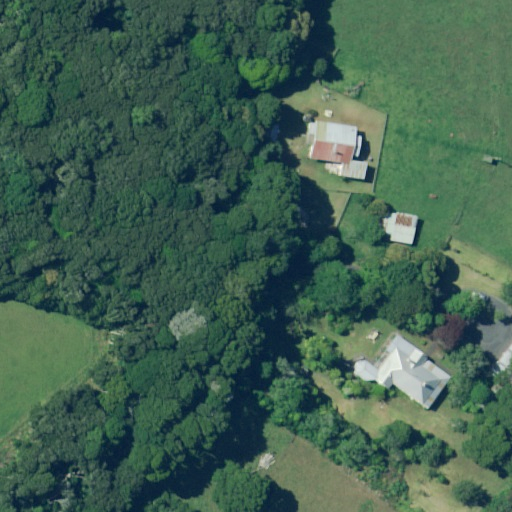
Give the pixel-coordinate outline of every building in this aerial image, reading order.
[(286,126),(270,122),(265,143),(281,147),(286,126)] [(356,128),(314,122),(311,145),(314,145),(312,159),(343,163),(341,176),(364,180),(366,163),(350,161),(351,157),(357,158),(360,138),(354,138),(356,128)] [(372,209),(368,232),(390,236),(389,241),(411,245),(416,217),(372,209)] [(372,367),(365,362),(364,362),(362,362),(361,362),(360,363),(359,363),(358,364),(357,365),(356,366),(356,367),(355,368),(355,370),(355,371),(355,372),(355,373),(356,374),(366,381),(374,381),(394,395),(399,389),(426,409),(449,377),(424,360),(426,357),(394,335),(380,356),(372,367)] [(511,343),(489,373),(499,381),(511,364),(511,343)] [(494,395),(484,388),(473,404),(483,411),(494,395)]
